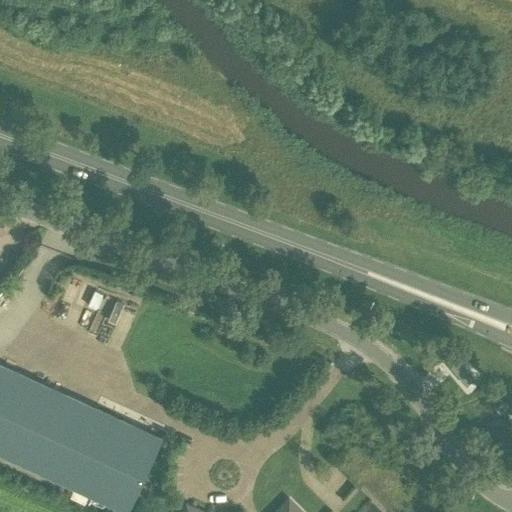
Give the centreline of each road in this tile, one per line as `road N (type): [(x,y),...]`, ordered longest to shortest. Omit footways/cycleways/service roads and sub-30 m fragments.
road 1 (unclassified): [(511,504),(466,472),(408,388),(358,342),(0,200)]
road 2 (primary): [(511,333),(0,139)]
road 3 (unknown): [(358,342),(299,439),(296,460),(316,497)]
